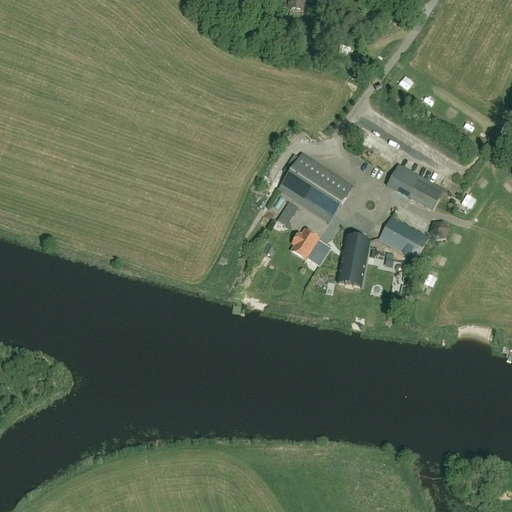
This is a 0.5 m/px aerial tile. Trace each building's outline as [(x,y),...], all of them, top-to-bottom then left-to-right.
[(304,12),(304,0),(288,0),(288,11),(304,12)] [(259,10),(249,8),(248,14),(258,16),(259,10)] [(302,156),(278,192),(328,225),(352,189),(302,156)] [(387,188),(432,214),(444,193),(398,167),(387,188)] [(489,193),(494,187),(485,180),(480,185),(489,193)] [(472,197),(464,206),(475,215),(482,206),(472,197)] [(291,202),(280,221),(290,227),(301,208),(291,202)] [(359,212),(351,223),(368,236),(377,226),(359,212)] [(408,212),(403,221),(418,228),(423,219),(408,212)] [(391,219),(379,242),(416,262),(428,240),(391,219)] [(449,231),(443,223),(432,225),(429,235),(435,243),(445,242),(449,231)] [(290,253),(304,263),(318,241),(304,232),(302,234),(301,237),(298,235),(291,246),(293,248),(290,253)] [(451,243),(457,246),(463,235),(457,232),(451,243)] [(361,290),(370,243),(346,238),(338,285),(361,290)] [(323,245),(311,263),(319,268),(331,250),(323,245)] [(437,263),(445,267),(449,259),(441,256),(437,263)] [(388,258),(386,269),(396,271),(398,260),(388,258)] [(435,290),(439,282),(431,277),(426,285),(435,290)]
